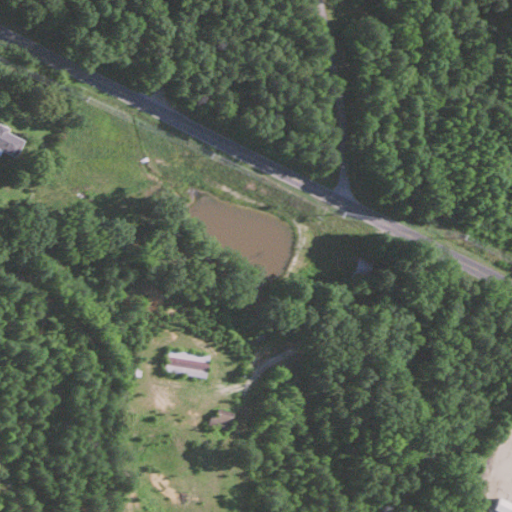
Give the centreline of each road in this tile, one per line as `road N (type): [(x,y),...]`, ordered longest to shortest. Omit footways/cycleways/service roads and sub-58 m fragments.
road 1 (residential): [(0,31),(511,287)]
road 2 (residential): [(340,202),(341,132),(318,0)]
